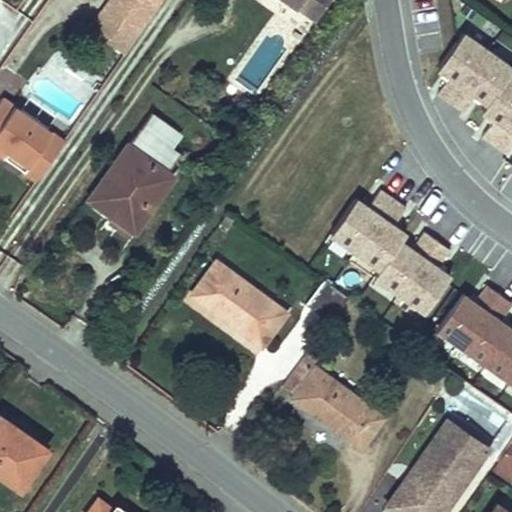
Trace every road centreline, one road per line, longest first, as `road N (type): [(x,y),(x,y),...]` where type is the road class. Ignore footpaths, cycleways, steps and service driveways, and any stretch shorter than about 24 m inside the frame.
road 1 (secondary): [(0,315),(279,511)]
road 2 (residential): [(407,112),(484,216),(511,235)]
